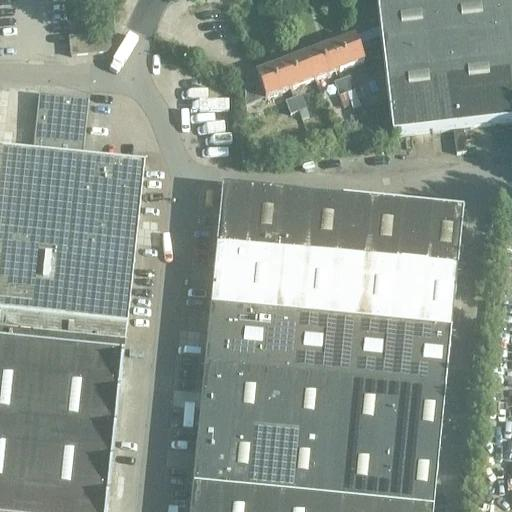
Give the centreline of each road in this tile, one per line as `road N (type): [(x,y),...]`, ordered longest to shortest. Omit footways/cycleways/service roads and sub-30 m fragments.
road 1 (unknown): [(447,511),(464,195),(397,168),(170,172)]
road 2 (unclassified): [(150,511),(181,188),(133,120),(124,66)]
road 3 (unclassified): [(0,72),(96,78),(124,66)]
